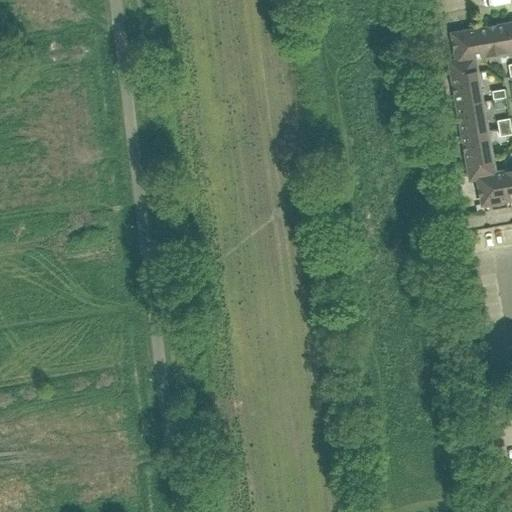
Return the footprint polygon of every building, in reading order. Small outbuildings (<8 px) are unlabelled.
[(479,30),(484,57),(511,52),(511,35),(510,24),(479,30)] [(453,34),(458,61),(450,62),(453,77),(477,73),(475,59),(484,57),(479,30),(453,34)] [(453,77),(458,106),(482,102),(477,73),(453,77)] [(505,98),(504,89),(492,91),(493,100),(505,98)] [(458,106),(463,135),(487,131),(482,102),(458,106)] [(497,121),(499,129),(511,127),(509,119),(497,121)] [(511,135),(511,127),(499,129),(500,137),(511,135)] [(463,135),(468,164),(492,160),(487,131),(463,135)] [(478,178),(481,195),(483,204),(509,200),(504,172),(495,174),(492,160),(468,164),(471,179),(478,178)] [(511,511),(511,482),(501,485),(505,511),(511,511)]
